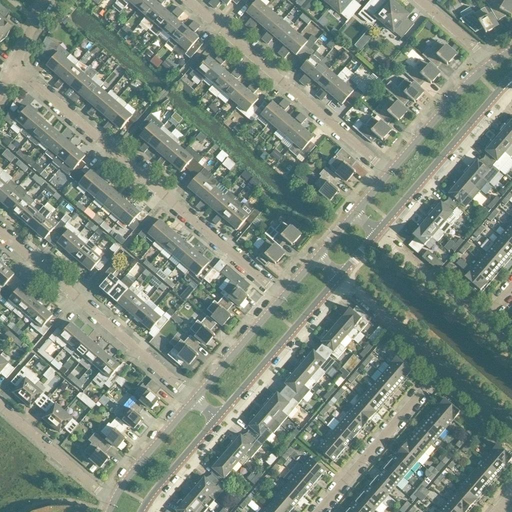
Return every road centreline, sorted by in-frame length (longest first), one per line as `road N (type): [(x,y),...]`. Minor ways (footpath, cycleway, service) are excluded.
road 1 (residential): [(282,298),(14,65)]
road 2 (residential): [(390,174),(187,0)]
road 3 (residential): [(192,399),(0,232)]
road 4 (tertiary): [(376,233),(511,77)]
road 5 (residential): [(320,511),(443,368)]
road 6 (tertiary): [(216,419),(336,279)]
road 7 (tertiary): [(492,63),(390,174)]
road 8 (residential): [(112,504),(0,406)]
road 9 (residential): [(336,279),(443,368)]
road 10 (residential): [(480,320),(376,233)]
road 11 (tertiary): [(282,298),(192,399)]
road 12 (tertiary): [(192,399),(137,461),(112,504)]
